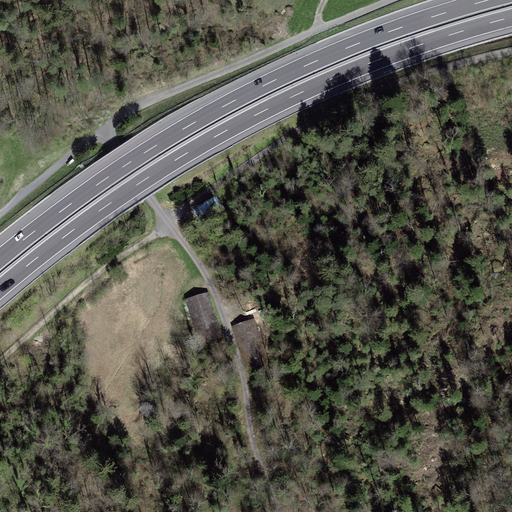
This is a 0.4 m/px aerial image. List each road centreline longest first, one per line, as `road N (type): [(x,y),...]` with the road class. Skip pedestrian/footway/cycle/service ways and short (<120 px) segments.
road 1 (motorway): [(0,288),(110,202),(269,108),(417,45),(511,18)]
road 2 (motorway): [(488,0),(255,88),(140,154),(0,259)]
road 3 (track): [(280,511),(205,272),(103,129)]
road 4 (track): [(394,0),(137,106),(103,129)]
road 5 (track): [(0,362),(82,287),(170,224)]
road 6 (track): [(103,129),(0,211)]
